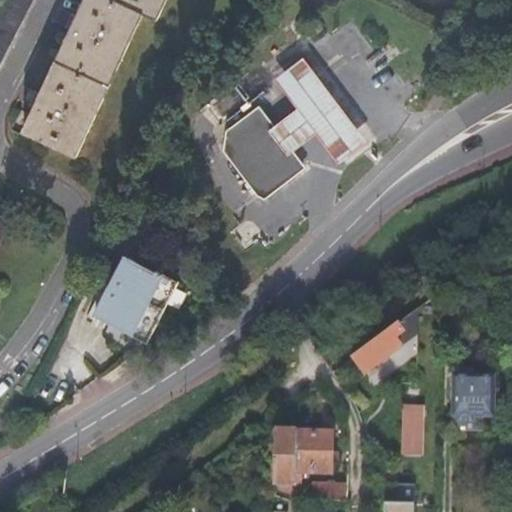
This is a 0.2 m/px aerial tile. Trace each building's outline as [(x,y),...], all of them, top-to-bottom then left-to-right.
[(6,0),(0,12),(0,68),(35,0),(6,0)] [(86,0),(38,102),(26,129),(80,156),(93,128),(147,11),(163,19),(171,0),(86,0)] [(317,23),(301,34),(305,41),(322,30),(317,23)] [(297,109),(276,126),(268,116),(270,126),(302,168),(305,165),(293,151),(315,134),(338,160),(365,141),(304,56),(274,79),(297,109)] [(226,102),(240,120),(261,105),(280,92),(268,74),(226,102)] [(260,199),(302,168),(270,126),(268,116),(261,105),(240,120),(225,130),(223,148),(260,199)] [(125,307),(117,323),(146,338),(173,286),(121,259),(93,311),(109,319),(118,303),(125,307)] [(109,319),(117,323),(125,307),(118,303),(109,319)] [(403,333),(398,325),(354,358),(366,375),(401,349),(394,339),(403,333)] [(455,417),(457,417),(457,431),(482,431),(482,417),(493,417),(494,379),(455,379),(455,417)] [(416,432),(417,407),(405,406),(404,432),(416,432)] [(425,407),(417,407),(416,432),(424,433),(425,407)] [(333,433),(275,431),(275,443),(274,484),(274,486),(302,487),(303,475),(332,476),(333,433)] [(404,432),(404,456),(416,456),(416,432),(404,432)] [(416,432),(416,456),(424,456),(424,433),(416,432)] [(274,484),(275,443),(258,443),(257,483),(274,484)] [(415,485),(382,484),(381,506),(384,506),(415,506),(415,485)] [(301,495),(301,503),(312,503),(346,504),(346,488),(313,487),(301,495)]
